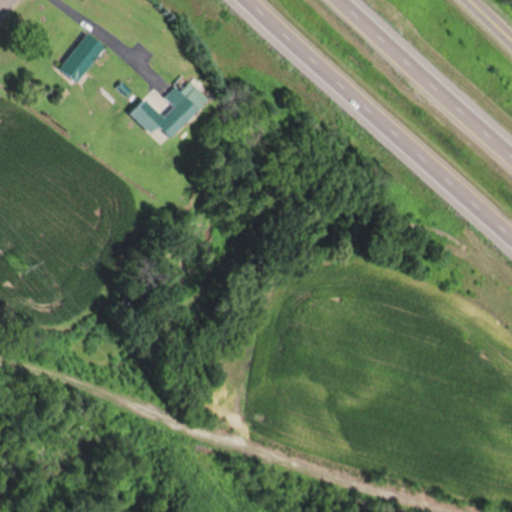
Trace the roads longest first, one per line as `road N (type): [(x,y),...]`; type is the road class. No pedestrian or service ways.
road 1 (motorway): [(231,0),(511,240)]
road 2 (motorway): [(511,156),(337,0)]
